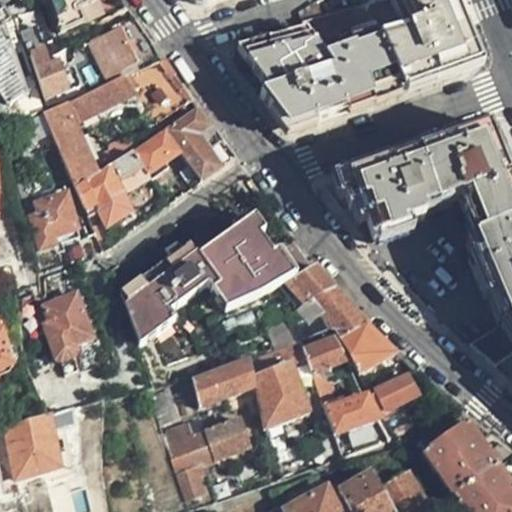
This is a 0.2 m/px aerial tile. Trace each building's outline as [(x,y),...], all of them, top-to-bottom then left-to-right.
[(36,0),(39,7),(47,4),(61,34),(81,24),(76,12),(95,3),(93,0),(36,0)] [(386,0),(361,6),(400,94),(458,73),(468,50),(448,0),(386,0)] [(76,12),(81,24),(100,15),(95,3),(76,12)] [(400,94),(361,6),(299,24),(306,34),(330,71),(265,96),(258,98),(268,112),(276,123),(304,131),(349,114),(400,94)] [(106,37),(87,46),(106,85),(158,63),(153,43),(133,16),(104,30),(106,37)] [(65,93),(56,65),(46,67),(35,29),(40,28),(36,17),(18,23),(21,32),(20,35),(26,56),(30,57),(43,100),(65,93)] [(0,95),(6,106),(26,96),(2,20),(0,21),(0,95)] [(240,53),(265,96),(330,71),(306,34),(240,53)] [(75,190),(95,176),(72,125),(134,94),(153,124),(192,99),(165,60),(158,63),(106,85),(71,101),(64,105),(42,115),(75,190)] [(200,183),(230,161),(196,112),(165,132),(181,155),(200,183)] [(511,193),(486,128),(334,182),(339,199),(345,199),(349,211),(354,210),(359,224),(365,223),(369,234),(373,244),(402,233),(402,229),(423,221),(421,215),(458,201),(461,210),(473,241),(467,244),(473,258),(469,261),(477,279),(487,301),(491,299),(503,326),(469,347),(494,370),(511,355),(511,193)] [(131,154),(149,182),(170,168),(167,163),(181,155),(165,132),(146,144),(133,153),(131,154)] [(105,153),(110,167),(131,154),(133,153),(130,146),(128,138),(108,146),(110,151),(105,153)] [(143,138),(130,146),(133,153),(146,144),(143,138)] [(149,182),(131,154),(110,167),(95,176),(75,190),(83,212),(94,207),(105,228),(128,214),(115,185),(123,181),(131,193),(149,182)] [(77,234),(65,191),(41,197),(42,204),(36,206),(38,216),(29,219),(39,252),(55,246),(54,240),(77,234)] [(293,279),(294,277),(280,257),(274,260),(258,236),(263,234),(239,200),(224,211),(238,232),(198,260),(190,249),(118,296),(136,346),(173,321),(167,312),(207,286),(225,314),(279,288),(290,282),(293,279)] [(296,312),(316,335),(332,330),(337,341),(338,343),(367,327),(312,264),(294,277),(293,279),(309,301),(296,312)] [(93,351),(76,304),(41,317),(60,367),(65,373),(69,374),(75,372),(77,369),(80,364),(77,358),(93,351)] [(275,350),(294,343),(286,323),(268,328),(275,350)] [(338,343),(358,376),(395,356),(367,327),(338,343)] [(14,369),(0,330),(0,374),(3,373),(14,369)] [(316,335),(298,342),(305,362),(321,406),(335,402),(330,386),(318,373),(345,363),(334,342),(337,341),(332,330),(316,335)] [(298,342),(294,343),(275,350),(249,359),(250,365),(255,392),(262,433),(309,416),(291,366),(305,362),(298,342)] [(191,385),(197,411),(255,392),(250,365),(191,385)] [(373,393),(379,406),(383,414),(418,399),(407,379),(373,393)] [(174,413),(166,392),(148,398),(156,419),(174,413)] [(335,402),(321,406),(332,438),(378,424),(367,404),(360,395),(335,402)] [(58,469),(49,418),(47,418),(6,430),(15,480),(58,469)] [(238,422),(203,433),(214,464),(249,452),(238,422)] [(511,511),(511,490),(463,425),(421,456),(460,511),(511,511)] [(214,464),(203,433),(192,437),(189,427),(168,434),(181,472),(175,475),(185,502),(198,497),(190,472),(205,468),(214,464)] [(336,495),(344,511),(426,511),(406,478),(381,490),(372,475),(336,495)] [(336,511),(325,492),(287,511),(336,511)]
